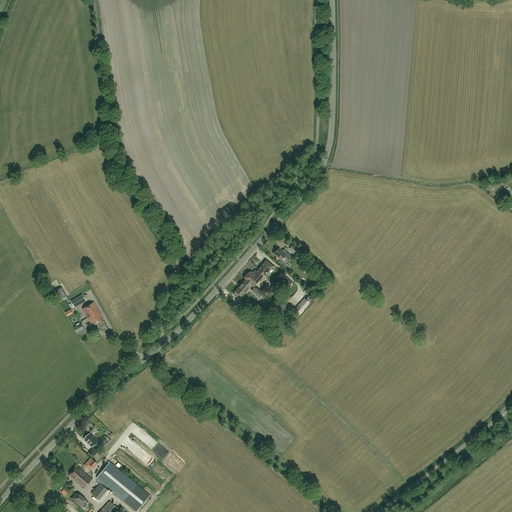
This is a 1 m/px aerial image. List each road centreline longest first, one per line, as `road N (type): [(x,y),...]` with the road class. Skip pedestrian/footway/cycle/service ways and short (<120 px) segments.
road 1 (tertiary): [(0,501),(87,408),(193,316),(316,179),(330,141),(332,0)]
road 2 (track): [(134,352),(149,356),(333,511)]
road 3 (unclassified): [(381,511),(511,400)]
